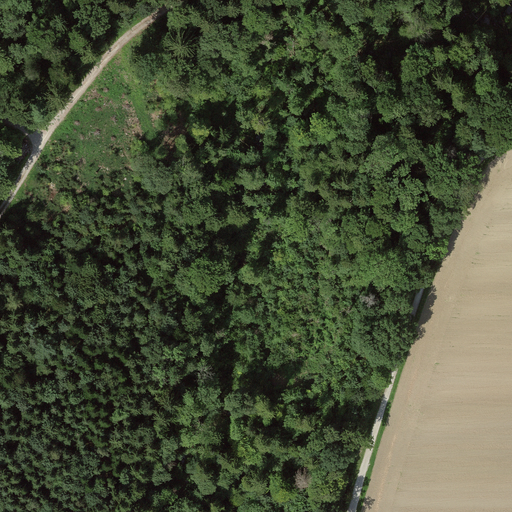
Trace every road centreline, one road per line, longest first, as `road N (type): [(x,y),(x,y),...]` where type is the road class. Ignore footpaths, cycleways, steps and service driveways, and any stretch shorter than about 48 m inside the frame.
road 1 (track): [(352,511),(459,189),(481,155),(511,135)]
road 2 (track): [(39,129),(177,0)]
